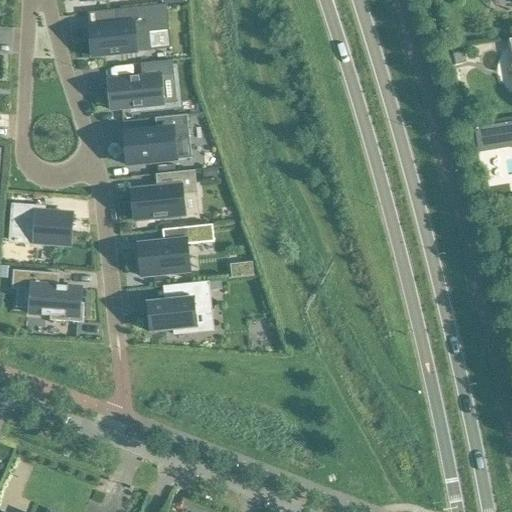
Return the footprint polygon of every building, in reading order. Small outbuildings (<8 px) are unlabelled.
[(169,30),(167,5),(116,11),(118,25),(90,27),(93,57),(151,51),(149,33),(169,30)] [(163,105),(160,77),(174,75),(173,61),(141,64),(143,78),(109,81),(112,111),(163,105)] [(190,137),(187,116),(156,119),(157,131),(125,134),(126,142),(125,142),(127,158),(128,166),(176,161),(174,139),(190,137)] [(0,173),(9,174),(9,153),(0,152),(0,173)] [(217,170),(203,171),(204,180),(218,179),(217,170)] [(195,171),(156,175),(157,188),(133,191),(136,222),(165,219),(165,221),(179,219),(179,217),(184,217),(182,196),(197,194),(195,171)] [(70,247),(73,215),(45,213),(45,208),(13,206),(11,229),(36,231),(35,244),(70,247)] [(163,231),(164,243),(139,245),(142,277),(190,272),(187,245),(214,242),(213,226),(163,231)] [(80,304),(81,289),(55,287),(56,274),(13,271),(12,291),(32,292),(31,315),(50,317),(50,321),(83,324),(85,304),(80,304)] [(212,313),(209,282),(178,286),(179,301),(149,304),(152,333),(175,330),(175,334),(192,333),(191,329),(196,328),(194,315),(212,313)]
